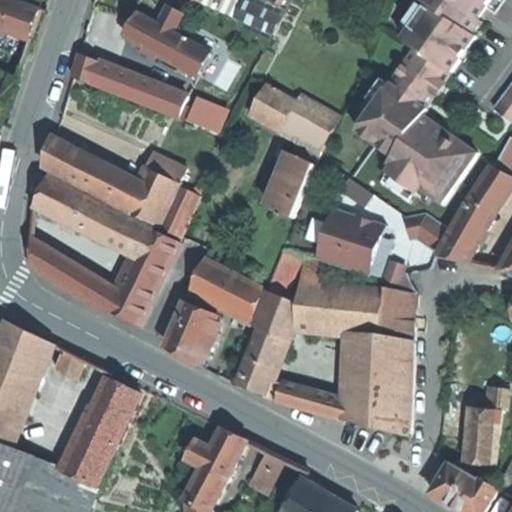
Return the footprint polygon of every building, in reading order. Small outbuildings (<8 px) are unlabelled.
[(0,0),(0,22),(33,33),(38,20),(42,6),(23,0),(0,0)] [(244,2),(238,0),(202,0),(201,3),(238,18),(244,2)] [(423,0),(429,4),(404,39),(417,48),(359,132),(395,157),(389,166),(444,203),(478,153),(424,116),(429,110),(427,109),(437,95),(439,97),(448,84),(446,83),(477,36),(474,34),(483,22),(479,19),(492,0),(423,0)] [(245,1),(244,2),(238,18),(246,22),(254,4),(245,1)] [(130,38),(176,63),(188,40),(176,34),(186,15),(172,7),(162,26),(142,15),(135,28),(130,38)] [(176,63),(202,77),(214,54),(188,40),(176,63)] [(91,61),(86,91),(190,110),(195,80),(91,61)] [(0,117),(7,120),(18,85),(0,75),(0,117)] [(511,84),(495,109),(511,121),(511,84)] [(268,86),(253,115),(301,142),(312,148),(306,161),(295,156),(291,154),(269,205),(281,211),(295,218),(322,154),(321,153),(340,118),(301,96),(297,102),(268,86)] [(226,132),(237,107),(202,93),(192,118),(226,132)] [(301,142),(295,156),(306,161),(312,148),(301,142)] [(139,187),(55,144),(51,158),(47,170),(161,227),(179,186),(147,170),(139,187)] [(155,152),(147,170),(179,186),(188,168),(155,152)] [(511,176),(493,166),(470,201),(495,216),(511,190),(511,176)] [(37,208),(94,236),(109,208),(51,179),(44,193),(37,208)] [(353,179),(345,190),(368,205),(376,194),(353,179)] [(200,196),(183,188),(164,229),(181,237),(200,196)] [(458,259),(470,262),(495,216),(470,201),(441,255),(458,259)] [(98,305),(140,326),(181,244),(109,208),(94,236),(135,257),(118,291),(108,284),(98,305)] [(318,260),(370,276),(379,249),(387,225),(334,208),(318,260)] [(418,239),(437,253),(451,229),(427,213),(407,217),(412,240),(418,239)] [(73,231),(59,254),(79,267),(94,242),(73,231)] [(35,268),(98,305),(108,284),(99,279),(94,276),(79,267),(59,254),(34,239),(35,268)] [(193,290),(254,322),(267,291),(208,260),(193,290)] [(304,261),(302,283),(324,285),(326,265),(304,261)] [(297,328),(357,334),(383,337),(387,291),(324,285),(302,283),(300,303),(297,328)] [(387,291),(383,337),(415,340),(416,295),(387,288),(387,291)] [(256,328),(261,329),(289,340),(297,328),(300,303),(270,293),(256,328)] [(184,357),(199,365),(220,317),(189,304),(169,349),(184,357)] [(0,344),(0,443),(16,450),(56,346),(33,334),(9,322),(0,344)] [(241,383),(267,393),(268,394),(273,382),(289,340),(261,329),(241,383)] [(364,424),(411,436),(415,340),(383,337),(357,334),(348,402),(273,382),(268,394),(267,393),(266,398),(364,424)] [(58,367),(81,378),(89,362),(66,351),(58,367)] [(141,394),(110,379),(67,471),(66,474),(99,488),(141,394)] [(493,386),(491,408),(502,409),(506,409),(508,387),(493,386)] [(468,460),(497,463),(502,409),(491,408),(472,406),(470,431),(468,460)] [(189,502),(208,511),(212,511),(248,441),(225,429),(215,450),(206,467),(189,502)] [(190,459),(206,467),(215,450),(198,442),(190,459)] [(0,443),(0,511),(17,511),(23,500),(39,459),(16,450),(0,443)] [(261,471),(280,481),(290,462),(271,452),(261,471)] [(67,471),(39,459),(23,500),(52,511),(54,511),(62,489),(66,474),(67,471)] [(457,506),(466,511),(486,511),(501,487),(481,475),(479,478),(447,460),(437,477),(440,479),(433,493),(457,506)] [(92,502),(99,488),(66,474),(62,489),(92,502)] [(334,496),(305,480),(287,511),(358,511),(360,511),(334,496)] [(208,511),(189,502),(188,511),(208,511)]
